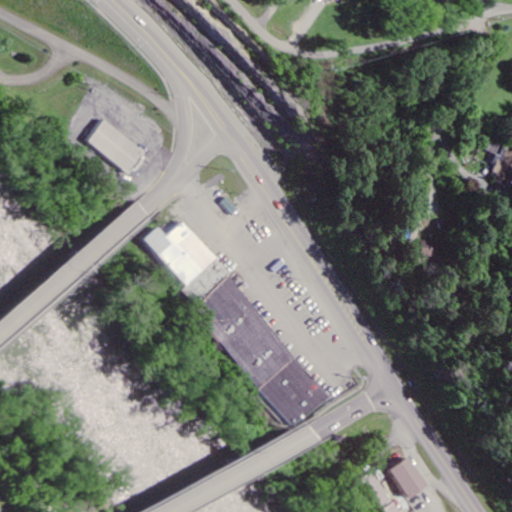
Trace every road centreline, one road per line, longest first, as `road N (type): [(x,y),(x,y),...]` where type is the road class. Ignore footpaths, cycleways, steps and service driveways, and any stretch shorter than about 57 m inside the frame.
road 1 (primary): [(475,511),(226,130),(113,0)]
road 2 (residential): [(511,9),(370,49),(306,56),(278,48),(230,0)]
road 3 (secondary): [(139,210),(0,330)]
road 4 (secondary): [(161,511),(308,432)]
